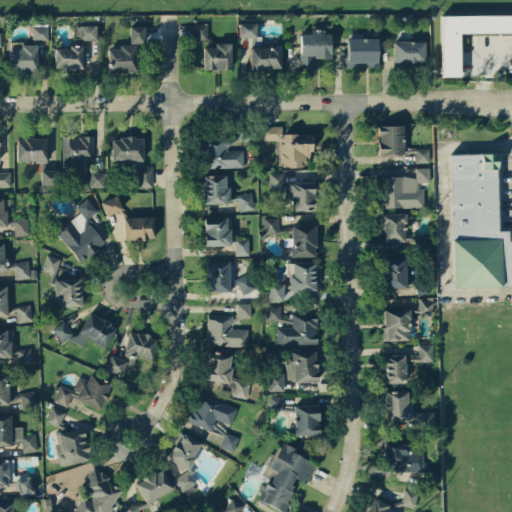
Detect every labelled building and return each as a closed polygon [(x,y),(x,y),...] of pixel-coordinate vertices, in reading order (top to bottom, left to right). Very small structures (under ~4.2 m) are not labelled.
[(511,14),(441,15),(441,75),(464,75),(464,32),(511,32),(511,14)] [(193,40),(208,39),(207,22),(193,23),(193,40)] [(258,22),(239,22),(239,36),(258,37),(258,22)] [(48,25),(32,25),(32,39),(48,39),(48,25)] [(85,40),(97,40),(97,25),(73,25),(73,35),(71,35),(71,47),(54,47),(54,69),(85,69),(85,40)] [(129,26),(130,43),(146,42),(146,25),(129,26)] [(300,33),(300,69),(314,68),(314,57),(334,57),(333,33),(322,33),(322,29),(310,29),(310,33),(300,33)] [(346,66),(380,67),(381,38),(347,37),(346,66)] [(427,40),(392,41),(393,64),(428,63),(427,40)] [(38,70),(37,44),(9,45),(10,71),(38,70)] [(136,70),(136,44),(118,45),(118,48),(108,49),(108,71),(136,70)] [(203,69),(233,68),(233,44),(202,44),(203,69)] [(282,45),(249,46),(250,70),(283,69),(282,45)] [(316,134),(282,134),(282,125),(261,125),(261,140),(279,140),(279,166),(308,166),(308,152),(316,152),(316,134)] [(404,154),(404,125),(378,125),(379,154),(404,154)] [(244,166),(244,149),(226,150),(226,142),(251,141),(251,126),(234,127),(235,138),(203,139),(203,167),(244,166)] [(94,136),(63,135),(62,168),(79,169),(79,160),(93,161),(94,136)] [(16,161),(48,161),(48,138),(16,137),(16,161)] [(112,161),(137,161),(137,186),(152,186),(152,165),(143,165),(143,137),(112,137),(112,161)] [(430,162),(431,148),(415,147),(415,162),(430,162)] [(449,153),(452,287),(511,285),(511,238),(507,239),(506,230),(497,230),(495,152),(449,153)] [(381,207),(423,207),(423,182),(431,182),(430,167),(415,167),(415,176),(381,176),(381,207)] [(57,170),(41,170),(41,184),(57,184),(57,170)] [(0,186),(11,186),(11,171),(0,171),(0,186)] [(105,172),(90,171),(89,186),(104,187),(105,172)] [(314,182),(284,182),(284,172),(269,172),(270,189),(285,189),(285,210),(315,210),(314,182)] [(204,204),(238,200),(239,211),(254,209),(251,192),(230,195),(228,173),(201,177),(204,204)] [(100,201),(106,215),(122,208),(116,195),(100,201)] [(0,226),(9,226),(10,198),(0,197),(0,226)] [(97,211),(88,197),(75,206),(80,212),(70,219),(68,216),(54,226),(79,262),(104,244),(86,218),(97,211)] [(382,241),(406,240),(405,212),(382,213),(382,241)] [(155,216),(123,217),(123,239),(155,238),(155,216)] [(230,216),(204,216),(205,245),(231,245),(230,216)] [(278,217),(263,217),(264,234),(278,234),(278,217)] [(14,218),(14,235),(29,235),(28,218),(14,218)] [(291,256),(318,255),(317,224),(290,225),(291,256)] [(249,238),(235,238),(235,255),(250,254),(249,238)] [(42,269),(56,273),(60,257),(46,254),(42,269)] [(379,258),(379,273),(383,272),(383,288),(408,287),(407,257),(379,258)] [(14,262),(17,279),(31,277),(27,260),(14,262)] [(229,291),(230,261),(206,260),(206,291),(229,291)] [(268,300),(292,299),(292,292),(319,291),(318,261),(289,262),(289,282),(267,283),(268,300)] [(82,272),(50,272),(50,281),(56,281),(57,306),(82,305),(82,272)] [(239,284),(241,293),(254,289),(250,274),(230,279),(231,286),(239,284)] [(0,315),(16,315),(16,321),(31,320),(31,305),(8,306),(7,285),(0,284),(0,315)] [(431,315),(434,299),(420,296),(417,312),(431,315)] [(384,340),(412,340),(411,305),(397,306),(397,298),(383,298),(384,340)] [(237,302),(236,317),(251,317),(252,302),(237,302)] [(266,322),(280,321),(280,305),(265,306),(266,322)] [(318,343),(316,308),(291,309),(292,326),(276,327),(276,344),(318,343)] [(53,333),(64,340),(66,337),(83,346),(88,338),(105,347),(116,327),(89,312),(78,332),(59,321),(53,333)] [(248,346),(248,328),(231,328),(232,314),(207,314),(206,345),(248,346)] [(0,357),(17,357),(17,365),(32,364),(31,348),(13,349),(12,328),(0,328),(0,357)] [(105,371),(121,374),(123,366),(134,368),(136,355),(152,358),(156,336),(127,331),(123,357),(108,355),(105,371)] [(432,360),(432,343),(417,344),(418,355),(407,355),(407,361),(432,360)] [(286,360),(286,381),(317,380),(317,350),(291,350),(291,360),(286,360)] [(231,353),(206,351),(204,380),(230,382),(231,367),(230,367),(231,353)] [(407,353),(384,354),(384,383),(408,382),(407,353)] [(9,373),(0,372),(0,404),(8,404),(9,373)] [(283,390),(283,373),(267,373),(267,390),(283,390)] [(53,401),(67,406),(70,397),(102,408),(111,381),(89,374),(87,380),(77,376),(73,389),(59,385),(53,401)] [(231,395),(247,397),(249,381),(233,378),(231,395)] [(415,403),(408,403),(408,390),(384,391),(385,419),(415,418),(415,403)] [(237,407),(198,393),(188,421),(223,434),(219,445),(234,451),(240,433),(229,429),(237,407)] [(268,409),(284,409),(283,395),(268,395),(268,409)] [(294,405),(294,435),(319,434),(319,404),(294,405)] [(66,411),(53,406),(46,421),(60,427),(66,411)] [(434,412),(423,411),(422,426),(434,427),(434,412)] [(36,434),(22,434),(22,426),(11,426),(11,414),(0,414),(0,444),(22,445),(22,451),(36,451),(36,434)] [(60,464),(89,459),(84,427),(55,432),(60,464)] [(201,442),(181,431),(166,456),(189,470),(174,478),(181,491),(196,482),(191,474),(194,470),(190,462),(201,442)] [(383,470),(422,471),(423,452),(407,451),(407,440),(384,440),(383,470)] [(316,461),(280,444),(270,467),(274,468),(259,501),(283,511),(298,479),(307,483),(316,461)] [(13,458),(0,458),(0,486),(8,486),(7,477),(13,477),(13,458)] [(71,511),(105,511),(120,489),(106,480),(109,476),(93,466),(80,487),(92,494),(87,502),(80,498),(71,511)] [(144,501),(172,491),(164,468),(135,479),(144,501)] [(18,496),(38,492),(34,475),(15,479),(18,496)] [(415,507),(417,491),(403,489),(401,505),(415,507)] [(363,511),(398,511),(403,504),(396,499),(392,507),(375,495),(363,511)] [(12,511),(11,499),(0,500),(0,511),(12,511)] [(139,511),(140,504),(123,502),(122,511),(139,511)]
